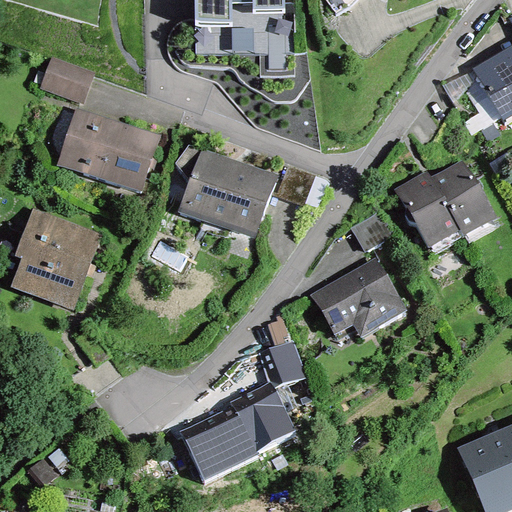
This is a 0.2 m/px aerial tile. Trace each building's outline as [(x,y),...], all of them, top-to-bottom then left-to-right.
[(285,0),(195,0),(196,30),(232,29),(232,6),(253,6),(253,16),(286,15),(285,0)] [(511,53),(475,75),(503,122),(505,121),(504,119),(511,114),(511,53)] [(53,61),(43,89),(80,103),(91,75),(53,61)] [(103,121),(85,116),(67,170),(142,195),(160,141),(119,127),(118,130),(102,125),(103,121)] [(228,162),(190,148),(182,161),(183,162),(185,159),(204,166),(198,183),(194,182),(182,213),(204,221),(207,213),(236,224),(234,229),(253,236),(262,214),(265,215),(276,184),(227,166),(228,162)] [(314,183),(317,177),(289,167),(278,196),(306,206),(314,183)] [(493,221),(464,168),(433,186),(459,232),(463,238),(493,221)] [(433,186),(429,179),(399,196),(428,249),(459,232),(433,186)] [(330,189),(314,183),(306,206),(318,210),(330,189)] [(380,212),(354,227),(369,253),(395,239),(380,212)] [(102,239),(34,214),(18,257),(26,260),(20,277),(43,286),(41,291),(64,300),(66,294),(80,299),(102,239)] [(374,264),(314,298),(337,337),(371,317),(379,331),(405,316),(374,264)] [(91,329),(77,340),(97,366),(111,356),(91,329)] [(265,354),(275,380),(278,387),(305,377),(307,382),(309,381),(294,342),(260,354),(261,355),(265,354)] [(235,409),(182,435),(204,481),(295,437),(270,387),(233,405),(235,409)] [(511,511),(511,433),(462,455),(486,511),(511,511)] [(42,459),(30,469),(45,487),(57,476),(42,459)]
